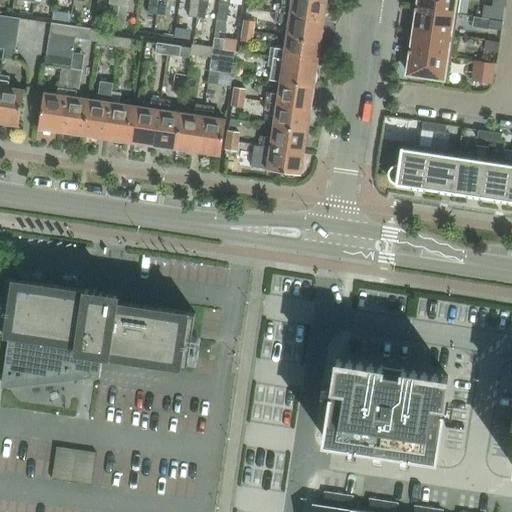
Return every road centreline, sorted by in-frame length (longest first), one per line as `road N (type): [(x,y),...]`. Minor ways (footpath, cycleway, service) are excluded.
road 1 (tertiary): [(336,226),(367,0)]
road 2 (residential): [(301,455),(511,488)]
road 3 (residential): [(301,455),(332,250)]
road 4 (secondary): [(178,220),(0,194)]
road 5 (secondary): [(505,270),(418,241),(336,226)]
road 6 (secondary): [(332,250),(505,270)]
road 7 (secondary): [(336,226),(178,220)]
road 8 (secondary): [(178,220),(332,250)]
